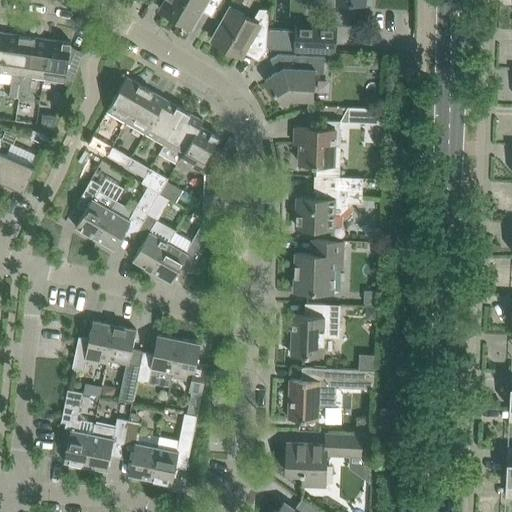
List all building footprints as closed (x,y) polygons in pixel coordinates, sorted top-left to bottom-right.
[(165,0),(161,9),(192,27),(202,9),(212,15),(221,0),(165,0)] [(248,52),(259,58),(267,48),(269,8),(260,7),(253,18),(231,6),(222,21),(213,39),(241,55),(249,41),(253,42),(248,52)] [(335,52),(336,26),(296,24),(295,50),(315,51),(335,52)] [(9,95),(18,96),(19,96),(28,35),(6,32),(1,71),(13,73),(9,95)] [(19,96),(28,98),(32,76),(44,77),(49,38),(28,35),(19,96)] [(71,41),(49,38),(44,77),(66,80),(65,83),(71,84),(86,51),(71,45),(71,41)] [(292,98),(314,99),(314,86),(315,86),(316,71),(324,72),(325,56),(279,53),(270,58),(278,71),(266,78),(275,93),(276,93),(283,104),(292,98)] [(382,57),(371,57),(370,67),(381,68),(382,57)] [(107,110),(127,121),(146,87),(127,76),(107,110)] [(146,87),(127,121),(146,132),(165,98),(146,87)] [(146,132),(164,143),(184,108),(165,98),(146,132)] [(349,121),(384,123),(385,108),(349,106),(349,121)] [(164,143),(159,152),(177,162),(183,153),(200,125),(203,120),(184,108),(164,143)] [(58,116),(43,114),(41,124),(53,126),(58,116)] [(312,162),(312,164),(318,164),(318,163),(334,163),(335,145),(340,145),(341,128),(340,128),(341,120),(325,119),(325,127),(295,126),(295,142),(300,143),(299,162),(312,162)] [(174,167),(185,174),(190,164),(199,170),(200,170),(214,145),(219,136),(200,125),(183,153),(177,162),(174,167)] [(13,143),(18,132),(7,126),(2,138),(10,142),(13,143)] [(96,148),(107,155),(113,145),(101,138),(96,148)] [(107,155),(113,158),(126,165),(131,156),(113,145),(107,155)] [(214,145),(200,170),(199,170),(204,173),(205,171),(225,172),(226,152),(214,145)] [(35,166),(0,151),(0,180),(25,190),(35,166)] [(126,165),(145,176),(150,167),(131,156),(126,165)] [(148,185),(159,191),(160,192),(169,177),(150,167),(145,176),(142,181),(148,185)] [(205,171),(204,173),(204,182),(224,183),(225,172),(205,171)] [(318,197),(298,197),(297,226),(333,227),(334,212),(340,212),(348,205),(348,202),(362,202),(363,176),(315,174),(314,190),(321,190),(321,192),(318,195),(318,197)] [(116,198),(100,189),(103,184),(91,178),(76,204),(86,209),(76,226),(95,237),(112,208),(117,199),(115,199),(116,198)] [(178,197),(184,187),(171,180),(166,190),(178,197)] [(224,183),(204,182),(204,194),(224,194),(224,183)] [(143,221),(147,213),(160,192),(159,191),(148,185),(131,214),(143,221)] [(204,194),(203,205),(223,206),(224,194),(204,194)] [(200,210),(200,198),(190,198),(189,210),(200,210)] [(206,216),(222,217),(223,217),(223,206),(203,205),(203,216),(206,216)] [(114,248),(131,219),(112,208),(95,237),(114,248)] [(176,229),(157,218),(147,213),(143,221),(136,234),(145,239),(133,259),(152,270),(169,241),(176,229)] [(200,254),(214,231),(222,217),(206,216),(188,247),(200,254)] [(312,239),(320,240),(320,253),(295,252),(294,290),(334,291),(335,267),(343,267),(344,240),(312,238),(312,239)] [(188,252),(169,241),(152,270),(171,281),(188,252)] [(364,302),(377,303),(377,290),(364,289),(364,302)] [(340,337),(341,304),(308,302),(308,314),(293,314),(291,354),(323,355),(324,336),(340,337)] [(84,369),(87,358),(107,362),(114,324),(93,320),(89,337),(79,335),(72,367),(84,369)] [(133,354),(137,328),(114,324),(107,362),(108,362),(108,361),(126,364),(119,402),(132,405),(137,380),(139,368),(142,355),(133,354)] [(173,371),(180,338),(158,333),(154,352),(143,350),(142,355),(139,368),(137,380),(149,382),(152,367),(173,371)] [(173,371),(172,376),(191,379),(189,390),(202,393),(208,363),(197,361),(201,342),(180,338),(173,371)] [(337,385),(372,386),(373,369),(302,366),(302,378),(290,378),(288,418),(318,419),(319,403),(336,403),(337,385)] [(79,429),(81,421),(77,421),(83,391),(68,388),(61,420),(66,421),(65,427),(71,428),(64,461),(86,465),(93,432),(92,432),(79,429)] [(190,403),(188,413),(190,413),(197,415),(198,409),(199,405),(190,403)] [(157,445),(151,479),(172,483),(176,463),(187,465),(197,415),(190,413),(188,413),(185,412),(179,439),(159,435),(157,445)] [(115,426),(95,421),(92,432),(93,432),(86,465),(108,470),(114,438),(125,440),(129,419),(117,417),(115,426)] [(357,417),(356,431),(371,431),(372,418),(357,417)] [(129,474),(151,479),(157,445),(137,441),(141,422),(129,419),(125,440),(136,442),(129,474)] [(325,484),(327,453),(350,454),(349,467),(370,482),(372,433),(326,431),(326,443),(287,441),(286,471),(303,472),(303,483),(325,484)] [(285,502),(277,511),(323,511),(302,497),(301,499),(302,500),(298,507),(296,507),(294,508),(285,502)]
